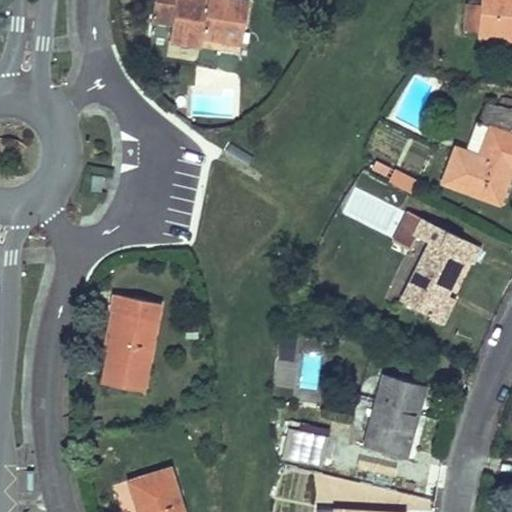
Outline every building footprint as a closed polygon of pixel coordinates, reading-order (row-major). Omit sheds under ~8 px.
[(202,35),(240,42),(246,2),(235,0),(153,0),(150,20),(171,24),(168,41),(200,46),(202,35)] [(511,0),(480,0),(480,5),(466,4),(464,30),(478,32),(477,36),(511,39),(511,0)] [(200,46),(237,52),(240,42),(202,35),(200,46)] [(235,117),(236,91),(192,89),(190,115),(235,117)] [(511,171),(511,109),(488,104),(481,123),(477,122),(466,152),(455,148),(443,182),(497,202),(509,171),(511,171)] [(386,182),(410,194),(417,181),(393,169),(386,182)] [(88,189),(97,190),(98,176),(89,176),(88,189)] [(387,227),(396,205),(354,189),(345,210),(387,227)] [(414,235),(422,220),(407,212),(392,241),(406,249),(414,235)] [(444,288),(448,290),(464,260),(470,263),(478,248),(422,220),(414,235),(429,243),(400,300),(430,315),(444,288)] [(445,296),(448,290),(444,288),(430,315),(430,317),(440,322),(452,300),(445,296)] [(116,313),(108,359),(104,382),(141,390),(159,303),(113,294),(110,312),(116,313)] [(101,358),(108,359),(116,313),(110,312),(101,358)] [(409,444),(424,385),(382,373),(375,398),(378,399),(375,412),(372,411),(362,446),(395,455),(398,442),(409,444)] [(356,407),(372,411),(375,412),(378,399),(375,398),(360,394),(356,407)] [(321,465),(328,435),(287,426),(281,456),(321,465)] [(405,457),(409,444),(398,442),(395,455),(405,458),(405,457)] [(183,511),(169,468),(126,481),(136,511),(183,511)]
